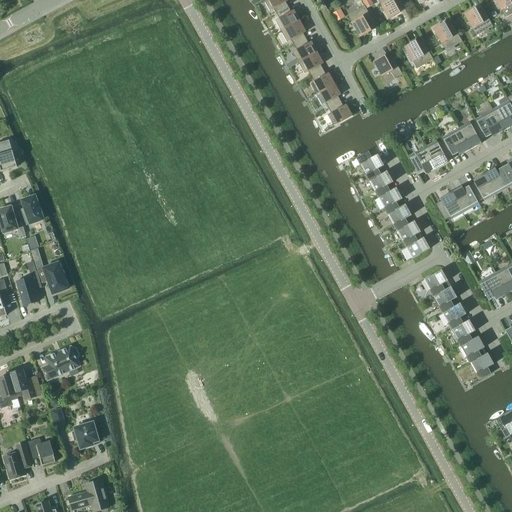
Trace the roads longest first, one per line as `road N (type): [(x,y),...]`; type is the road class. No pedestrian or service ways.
road 1 (tertiary): [(354,304),(187,0)]
road 2 (tertiary): [(469,511),(354,304)]
road 3 (residential): [(0,362),(74,330),(64,308),(0,336)]
road 4 (residential): [(455,0),(339,63)]
